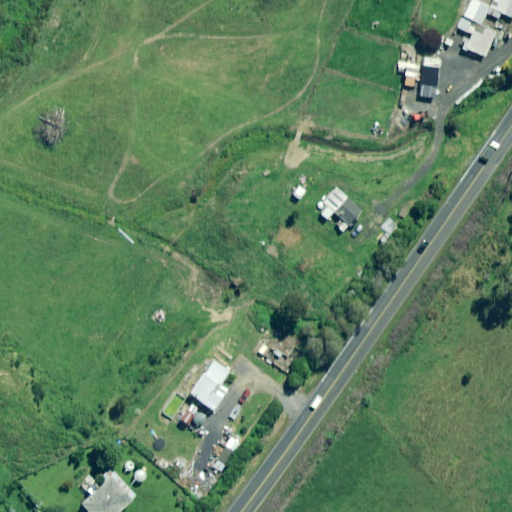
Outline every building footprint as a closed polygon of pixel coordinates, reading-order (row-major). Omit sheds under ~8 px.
[(477,26),(488,4),(480,0),(468,0),(454,29),(468,36),(462,48),(481,57),(492,33),(477,26)] [(511,17),(511,0),(491,0),(488,9),(511,19),(511,17)] [(437,59),(421,57),(416,86),(432,88),(437,59)] [(359,211),(333,188),(319,203),(323,206),(316,213),(324,221),(329,215),(336,221),(333,225),(344,235),(355,223),(351,220),(359,211)] [(226,438),(221,447),(232,453),(237,445),(226,438)] [(116,511),(133,497),(107,469),(97,477),(102,482),(77,504),(84,511),(116,511)] [(130,473),(130,474),(129,476),(129,477),(130,478),(130,479),(130,481),(131,482),(132,483),(133,484),(135,484),(136,485),(137,485),(139,485),(140,484),(141,484),(142,483),(143,482),(144,481),(145,479),(145,478),(145,477),(145,475),(145,474),(144,473),(143,472),(142,471),(141,470),(140,469),(139,469),(137,469),(136,469),(135,469),(133,470),(132,471),(131,472),(130,473)]
